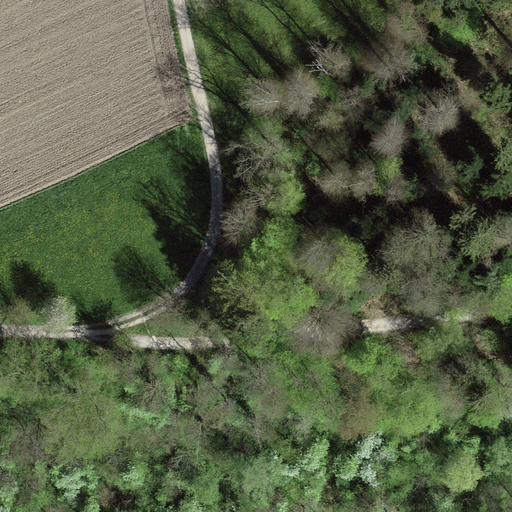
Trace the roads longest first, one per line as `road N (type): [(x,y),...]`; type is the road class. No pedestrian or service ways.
road 1 (track): [(79,331),(285,338),(511,313)]
road 2 (track): [(180,0),(215,179),(207,247)]
road 3 (track): [(79,331),(179,294),(207,247)]
